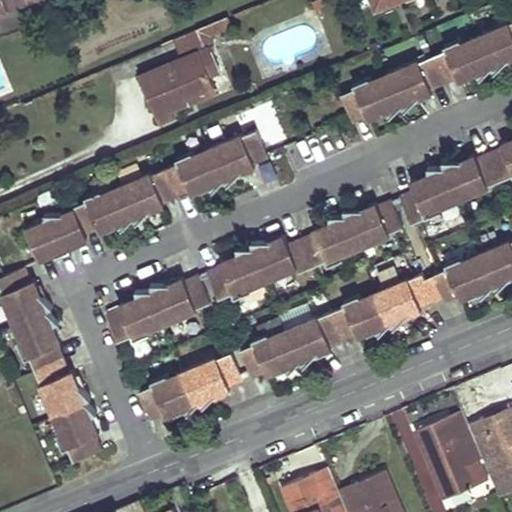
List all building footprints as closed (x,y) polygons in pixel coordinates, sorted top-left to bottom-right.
[(0,0),(0,9),(22,0),(0,0)] [(511,19),(501,24),(499,21),(436,48),(438,51),(410,62),(409,59),(345,86),(346,89),(331,95),(345,127),(359,121),(361,124),(425,98),(424,94),(451,83),(453,86),(511,60),(511,19)] [(177,34),(181,50),(212,43),(209,27),(177,34)] [(220,69),(210,44),(201,48),(211,72),(220,69)] [(211,72),(201,48),(139,73),(151,101),(212,76),(211,72)] [(215,84),(212,76),(151,101),(159,120),(174,114),(173,108),(187,103),(184,97),(215,84)] [(218,90),(215,84),(184,97),(187,103),(218,90)] [(262,162),(248,130),(232,137),(230,132),(168,159),(170,163),(141,175),(140,171),(77,197),(79,201),(64,208),(65,210),(27,226),(40,258),(78,242),(78,240),(92,234),(93,236),(156,210),(155,207),(184,195),(185,198),(247,171),(246,169),(262,162)] [(511,139),(504,143),(506,146),(477,157),(477,155),(413,182),(416,190),(403,195),(415,223),(428,218),(428,217),(491,190),(489,187),(511,177),(511,139)] [(407,228),(395,199),(380,205),(378,201),(317,227),(318,231),(291,243),(287,234),(222,261),(223,264),(210,269),(223,301),(237,296),(238,298),(303,270),(303,272),(330,260),(331,263),(398,235),(397,232),(407,228)] [(0,226),(0,251),(10,247),(0,226)] [(511,239),(448,265),(448,267),(435,273),(447,302),(460,296),(462,300),(511,278),(511,239)] [(31,277),(26,264),(0,275),(0,287),(1,290),(0,290),(0,296),(24,355),(28,353),(39,381),(36,383),(63,446),(66,445),(72,459),(104,446),(98,432),(100,431),(74,367),(70,368),(59,341),(62,340),(36,275),(31,277)] [(438,301),(425,270),(409,277),(408,274),(347,299),(348,302),(319,313),(318,311),(255,337),(256,339),(241,345),(254,377),(268,371),(270,375),(333,348),(332,345),(360,333),(362,336),(423,310),(422,308),(438,301)] [(214,306),(201,274),(187,279),(186,277),(121,304),(122,306),(108,312),(121,345),(136,339),(137,341),(201,314),(200,311),(214,306)] [(246,381),(232,349),(218,355),(216,352),(153,380),(153,382),(140,388),(153,420),(167,414),(168,417),(232,390),(231,387),(246,381)] [(511,408),(511,401),(486,412),(489,419),(511,408)] [(471,419),(465,405),(418,425),(447,495),(475,482),(468,463),(486,455),(471,419)] [(511,470),(511,408),(489,419),(486,412),(471,419),(486,455),(495,477),(511,470)] [(341,486),(332,463),(286,482),(297,511),(348,511),(352,511),(341,486)] [(406,511),(388,467),(341,486),(352,511),(406,511)] [(511,470),(495,477),(501,491),(511,486),(511,470)] [(160,511),(150,511),(144,498),(120,508),(120,506),(118,507),(120,511),(179,511),(176,505),(160,511)]
